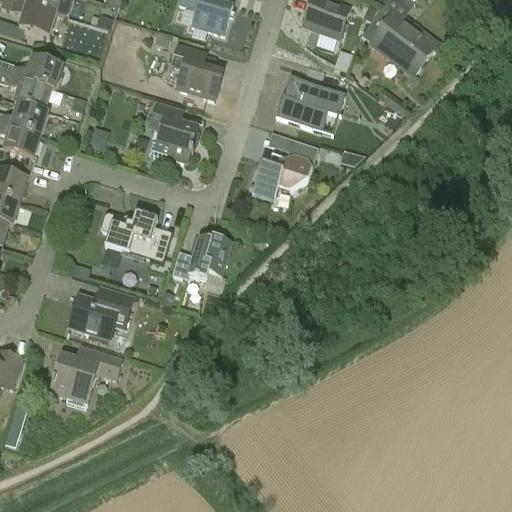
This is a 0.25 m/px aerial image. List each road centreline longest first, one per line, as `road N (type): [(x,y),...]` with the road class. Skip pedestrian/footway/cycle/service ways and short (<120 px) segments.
road 1 (residential): [(281,0),(219,198),(92,177),(78,182),(31,325),(0,324)]
road 2 (track): [(0,487),(141,413)]
road 3 (track): [(252,511),(170,416),(141,413)]
